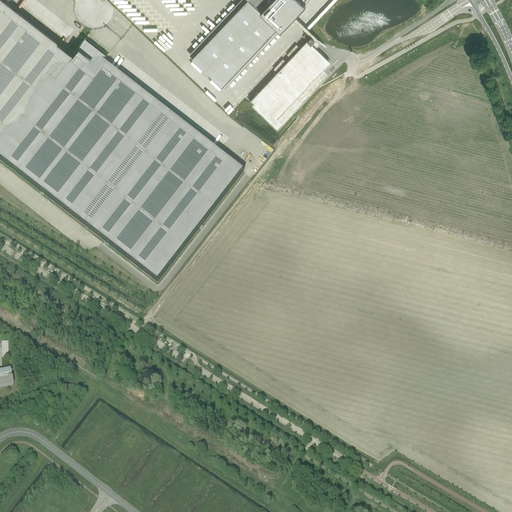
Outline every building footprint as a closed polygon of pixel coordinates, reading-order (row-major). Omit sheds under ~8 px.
[(0,0),(0,160),(40,192),(42,193),(105,242),(107,244),(157,283),(199,229),(200,227),(243,173),(243,172),(102,63),(101,62),(108,54),(100,48),(98,46),(96,45),(88,38),(86,37),(74,52),(69,48),(67,47),(63,44),(6,0),(0,0)] [(245,0),(192,57),(222,85),(292,12),(303,0),(245,0)] [(311,36),(308,39),(313,44),(316,40),(311,36)] [(312,45),(307,40),(304,44),(249,102),(249,103),(278,131),(317,89),(327,78),(325,76),(322,73),(332,63),(315,47),(312,45)] [(228,103),(234,108),(239,102),(234,98),(228,103)] [(322,169),(223,296),(261,326),(289,348),(393,429),(407,410),(455,447),(511,373),(511,344),(498,334),(511,316),(322,169)] [(0,387),(13,385),(11,378),(8,378),(7,370),(0,371),(0,387)]
